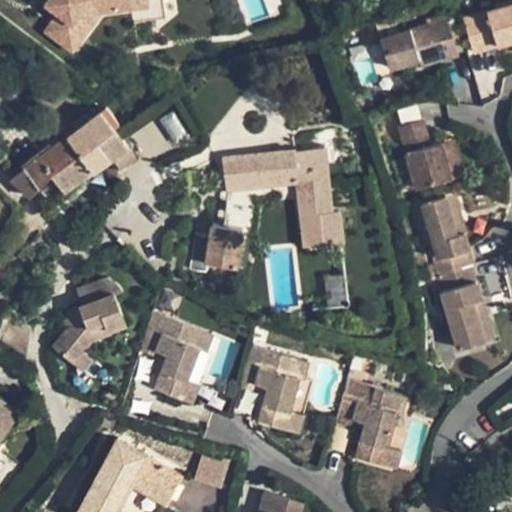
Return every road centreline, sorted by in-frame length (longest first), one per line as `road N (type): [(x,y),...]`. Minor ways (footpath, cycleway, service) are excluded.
road 1 (residential): [(29,511),(64,447),(44,365),(46,308),(72,260),(0,174)]
road 2 (residential): [(429,511),(456,420),(511,373)]
road 3 (residential): [(355,511),(241,433)]
